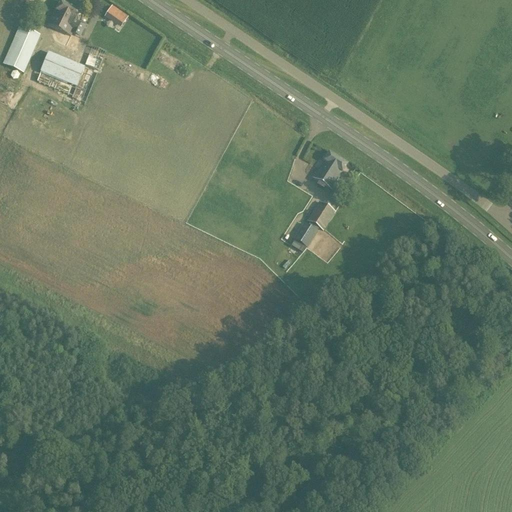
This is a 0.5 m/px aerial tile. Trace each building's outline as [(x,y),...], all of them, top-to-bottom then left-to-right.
[(19,27),(2,65),(23,75),(40,36),(24,30),(38,0),(37,0),(25,0),(14,25),(19,27)] [(75,31),(73,34),(79,37),(85,25),(77,22),(82,13),(60,3),(55,11),(67,17),(65,22),(72,26),(71,28),(75,31)] [(118,12),(112,9),(107,17),(112,20),(118,12)] [(71,33),(73,34),(75,31),(71,28),(72,26),(65,22),(67,17),(55,11),(48,26),(70,36),(71,33)] [(107,53),(92,48),(84,68),(48,53),(39,74),(40,75),(36,83),(72,97),(70,101),(85,106),(103,60),(104,60),(107,53)] [(323,162),(313,179),(335,192),(340,184),(336,181),(341,173),(342,173),(347,165),(328,154),(323,162)] [(317,234),(316,233),(318,230),(323,232),(335,213),(319,202),(306,222),(310,225),(307,228),(303,224),(292,240),(294,242),(291,247),(301,254),(305,249),(307,250),(317,234)]
